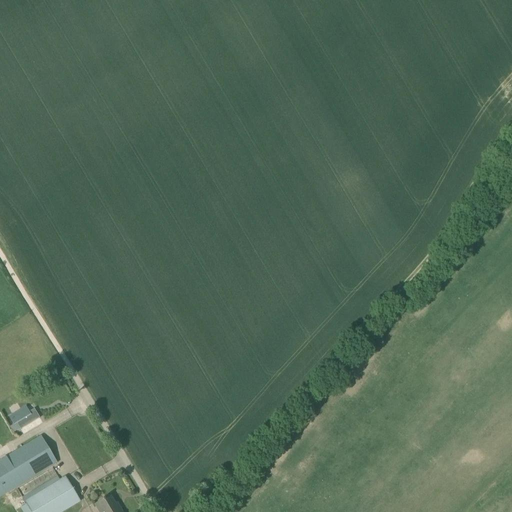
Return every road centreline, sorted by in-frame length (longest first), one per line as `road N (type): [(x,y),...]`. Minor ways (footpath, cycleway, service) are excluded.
road 1 (track): [(511,130),(441,246),(262,437),(205,511)]
road 2 (track): [(82,388),(0,252)]
road 3 (unclassified): [(157,511),(82,388)]
